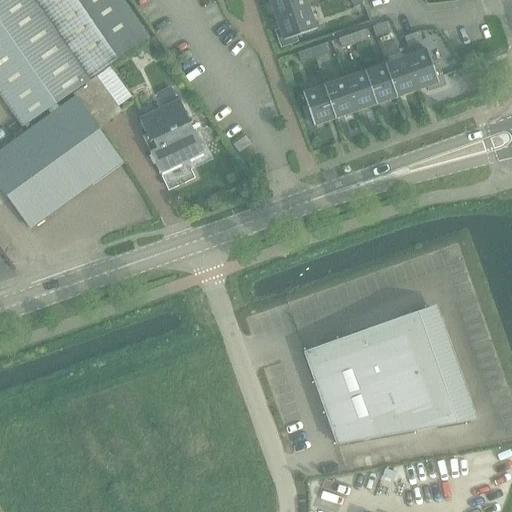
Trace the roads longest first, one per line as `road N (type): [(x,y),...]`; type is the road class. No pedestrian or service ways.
road 1 (unclassified): [(288,511),(197,243)]
road 2 (tertiary): [(511,125),(293,207)]
road 3 (tertiary): [(293,207),(511,152)]
road 4 (tertiary): [(0,310),(197,243)]
